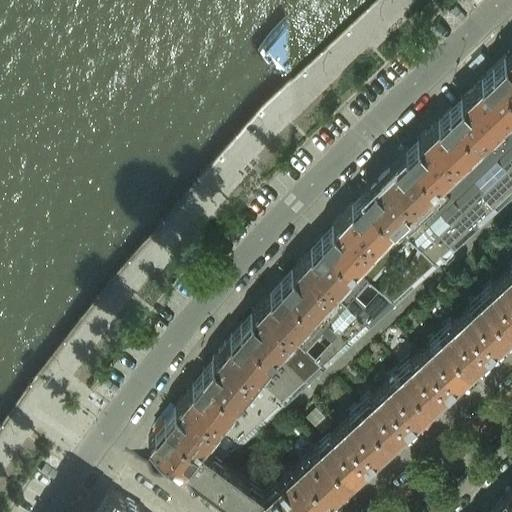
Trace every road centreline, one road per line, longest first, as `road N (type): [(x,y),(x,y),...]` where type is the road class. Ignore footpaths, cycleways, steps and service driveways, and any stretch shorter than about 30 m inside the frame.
road 1 (residential): [(99,436),(262,235),(502,0)]
road 2 (residential): [(511,359),(344,511)]
road 3 (residential): [(202,511),(99,436)]
